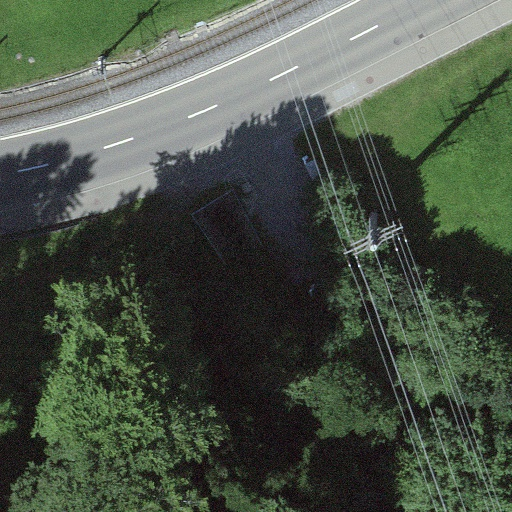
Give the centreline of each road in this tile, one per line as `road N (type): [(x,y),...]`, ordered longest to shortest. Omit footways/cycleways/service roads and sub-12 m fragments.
road 1 (track): [(159,133),(155,211),(7,270),(10,511)]
road 2 (secondary): [(434,0),(159,133),(0,176)]
